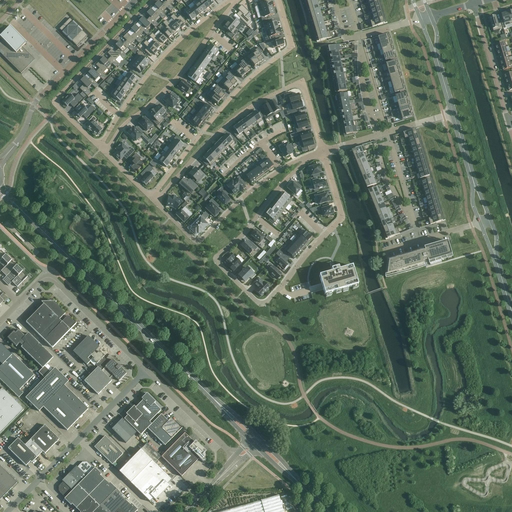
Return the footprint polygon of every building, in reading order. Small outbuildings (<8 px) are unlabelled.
[(94,17),(106,4),(101,0),(95,0),(86,10),(94,17)] [(199,0),(198,1),(205,11),(209,7),(203,0),(199,0)] [(317,0),(308,3),(310,8),(319,6),(317,0)] [(170,5),(166,1),(162,5),(158,1),(154,5),(158,9),(162,13),(167,8),(171,12),(174,8),(170,5)] [(198,1),(197,2),(198,3),(194,6),(200,14),(205,10),(205,11),(198,1)] [(259,12),(272,8),(273,7),(271,3),(271,2),(263,5),(263,2),(254,4),(255,7),(258,7),(259,12)] [(239,12),(236,15),(248,26),(252,22),(246,17),(249,13),(241,5),(237,9),(240,12),(239,13),(239,12)] [(200,14),(194,6),(190,9),(196,17),(200,14)] [(319,6),(310,8),(311,14),(321,11),(319,6)] [(274,14),(272,8),(259,12),(262,21),(268,19),(267,16),(274,14)] [(163,20),(166,16),(162,13),(158,9),(154,13),(151,9),(146,13),(150,17),(154,21),(159,16),(163,20)] [(196,17),(190,9),(185,13),(186,14),(184,16),(187,20),(190,19),(191,21),(196,17)] [(321,11),(311,14),(313,19),(322,17),(321,11)] [(382,13),(372,16),(374,21),(371,22),(383,18),(382,13)] [(506,26),(511,24),(508,13),(502,15),(504,21),(501,22),(503,29),(506,28),(506,26)] [(180,16),(177,19),(173,14),(170,17),(172,19),(174,21),(180,28),(181,29),(185,26),(183,25),(186,22),(180,16)] [(496,16),(490,18),(493,31),(499,30),(502,30),(501,23),(498,24),(496,16)] [(147,28),(151,24),(155,28),(158,24),(154,21),(150,17),(146,21),(143,17),(139,21),(142,25),(146,29),(147,28)] [(241,27),(243,28),(246,26),(242,22),(239,20),(237,22),(231,17),(231,18),(231,17),(228,21),(228,22),(227,22),(238,31),(241,27)] [(322,17),(313,19),(314,25),(324,22),(322,17)] [(62,32),(71,42),(72,41),(77,46),(87,36),(82,31),(82,30),(73,21),(72,21),(70,18),(59,29),(62,32)] [(385,24),(383,18),(371,22),(373,27),(378,26),(385,24)] [(169,30),(173,34),(174,36),(177,33),(176,31),(180,28),(174,21),(170,24),(172,28),(169,30)] [(265,32),(278,28),(276,22),(269,24),(268,21),(262,23),(265,32)] [(166,24),(164,22),(163,23),(166,27),(162,31),(168,38),(169,38),(171,36),(173,34),(169,30),(172,28),(170,24),(168,22),(166,24)] [(227,22),(224,27),(229,32),(227,35),(232,39),(238,31),(227,22)] [(324,22),(314,25),(316,30),(325,28),(324,22)] [(135,25),(131,29),(134,33),(139,37),(143,32),(147,36),(150,32),(147,28),(146,29),(142,25),(138,29),(135,25)] [(10,27),(0,37),(2,40),(0,42),(0,49),(4,53),(2,55),(21,74),(29,66),(28,65),(27,64),(33,58),(22,47),(26,43),(10,27)] [(265,38),(266,41),(274,39),(273,36),(280,34),(280,33),(279,29),(278,29),(278,28),(265,32),(267,38),(265,38)] [(325,28),(316,30),(318,36),(330,32),(327,33),(325,28)] [(317,42),(319,42),(326,40),(326,39),(332,38),(330,32),(318,36),(319,41),(317,42)] [(135,40),(139,44),(143,40),(139,37),(134,33),(131,37),(127,33),(123,37),(126,41),(127,41),(131,45),(131,44),(135,40)] [(160,33),(156,37),(159,40),(156,43),(160,47),(162,48),(165,45),(163,44),(167,40),(160,33)] [(391,39),(390,34),(378,38),(379,44),(391,40),(390,41),(389,39),(391,39)] [(159,40),(156,37),(154,35),(153,37),(151,35),(149,37),(153,40),(149,44),(156,51),(157,50),(158,49),(160,47),(156,43),(159,40)] [(282,40),(271,43),(273,49),(279,47),(280,48),(284,47),(282,40)] [(391,40),(379,44),(381,50),(393,46),(392,46),(391,45),(393,44),(391,40)] [(131,52),(135,48),(131,44),(131,45),(127,41),(126,41),(123,45),(119,41),(115,45),(119,49),(123,52),(128,48),(131,52)] [(149,44),(147,42),(146,41),(143,44),(147,48),(144,51),(151,57),(153,54),(155,55),(158,52),(156,51),(149,44)] [(330,53),(342,51),(341,45),(329,47),(330,53)] [(210,46),(206,50),(215,56),(218,51),(210,46)] [(393,51),(394,50),(393,46),(381,50),(382,50),(384,55),(383,55),(383,56),(393,52),(393,51)] [(259,48),(251,53),(259,63),(264,59),(260,54),(262,52),(259,48)] [(107,53),(111,57),(111,56),(115,60),(120,56),(124,60),(127,56),(123,52),(119,49),(115,53),(111,49),(107,53)] [(206,50),(203,55),(211,60),(212,61),(215,56),(206,50)] [(138,54),(134,59),(145,68),(149,63),(143,58),(145,56),(139,51),(137,53),(138,54)] [(331,59),(340,57),(339,51),(342,51),(330,53),(331,59)] [(393,52),(383,56),(385,62),(397,58),(395,54),(394,54),(393,52)] [(247,57),(244,59),(248,63),(250,61),(254,67),(259,63),(251,53),(247,57)] [(211,60),(203,55),(200,59),(207,64),(211,60)] [(116,68),(116,67),(119,64),(115,60),(111,56),(111,57),(107,61),(104,57),(100,61),(107,69),(112,64),(116,68)] [(144,68),(145,68),(134,59),(132,61),(128,66),(133,70),(135,68),(140,73),(141,72),(144,69),(144,68)] [(200,59),(197,63),(204,69),(207,64),(200,59)] [(242,61),(237,65),(246,74),(250,70),(245,65),(248,63),(244,59),(242,61)] [(99,69),(96,72),(95,73),(99,77),(103,81),(106,77),(102,73),(107,69),(100,61),(96,65),(99,69)] [(399,65),(397,61),(385,65),(387,71),(399,67),(398,67),(397,66),(399,65)] [(204,69),(197,63),(194,68),(201,73),(204,69)] [(233,69),(230,71),(234,75),(237,73),(241,78),(246,74),(237,65),(233,69)] [(401,73),(401,72),(399,73),(399,71),(400,71),(399,67),(387,71),(389,70),(390,76),(401,73)] [(194,68),(191,72),(198,77),(201,73),(194,68)] [(95,73),(96,72),(92,69),(88,73),(91,77),(88,80),(87,81),(91,85),(95,89),(99,85),(95,81),(99,77),(95,73)] [(123,77),(133,84),(136,79),(134,77),(136,75),(131,71),(129,74),(128,73),(124,78),(123,77)] [(228,74),(224,78),(233,87),(237,82),(232,78),(234,75),(230,71),(228,74)] [(198,77),(191,72),(187,77),(196,83),(199,78),(198,77)] [(391,82),(401,79),(401,77),(402,77),(401,73),(390,76),(392,81),(391,82)] [(84,85),(80,89),(87,97),(91,93),(87,89),(91,85),(87,81),(88,80),(84,77),(80,81),(84,85)] [(133,84),(123,77),(120,81),(130,88),(133,84)] [(220,82),(217,84),(221,88),(224,86),(229,91),(233,87),(224,78),(220,82)] [(402,81),(401,79),(391,82),(392,88),(404,84),(403,80),(402,81)] [(178,86),(186,93),(191,87),(183,80),(178,86)] [(130,88),(120,81),(117,86),(126,92),(129,88),(130,88)] [(215,87),(211,91),(221,100),(225,95),(219,91),(221,88),(217,84),(215,87)] [(394,94),(406,90),(405,86),(403,87),(403,85),(404,84),(392,88),(394,94)] [(126,92),(117,86),(114,90),(123,97),(126,93),(126,92)] [(123,97),(114,90),(110,95),(112,96),(111,99),(116,102),(117,100),(120,102),(123,97)] [(208,96),(205,98),(210,102),(212,100),(217,104),(221,100),(211,91),(210,90),(206,95),(208,96)] [(166,96),(163,100),(165,102),(167,105),(168,104),(172,107),(177,101),(175,100),(178,97),(173,93),(170,96),(169,94),(167,96),(166,96)] [(292,93),(285,94),(286,98),(287,97),(289,104),(300,100),(299,98),(300,97),(299,94),(298,95),(298,94),(293,96),(292,93)] [(408,97),(407,93),(396,96),(398,102),(407,100),(407,98),(408,97)] [(67,106),(70,103),(71,104),(70,104),(73,108),(82,98),(78,94),(74,98),(70,94),(62,102),(67,106)] [(300,100),(289,104),(291,110),(290,110),(291,114),(297,112),(296,109),(302,107),(302,106),(303,106),(302,103),(301,103),(300,100)] [(408,102),(407,100),(398,102),(400,108),(398,108),(410,105),(409,101),(408,102)] [(271,103),(268,104),(273,114),(279,111),(280,112),(282,111),(281,105),(277,107),(274,101),(273,101),(271,102),(271,103)] [(213,111),(203,102),(199,107),(209,114),(212,110),(213,111)] [(263,107),(262,107),(265,113),(262,114),(265,120),(268,119),(267,117),(273,114),(268,104),(265,106),(265,105),(263,106),(263,107)] [(80,118),(83,115),(84,116),(83,116),(86,119),(95,110),(91,106),(88,109),(83,105),(75,114),(80,118)] [(158,105),(154,110),(164,119),(170,113),(166,109),(164,111),(158,105)] [(410,105),(398,108),(400,114),(412,111),(411,107),(409,107),(409,106),(411,105),(410,105)] [(196,111),(205,118),(209,114),(199,107),(196,111)] [(157,126),(164,119),(154,110),(153,110),(150,113),(150,114),(155,120),(153,122),(157,126)] [(196,111),(193,115),(202,123),(205,118),(196,111)] [(256,111),(251,115),(258,124),(262,120),(261,118),(263,117),(260,112),(257,114),(256,111)] [(412,111),(400,114),(402,120),(414,117),(413,113),(411,113),(411,111),(412,111)] [(297,112),(291,114),(292,117),(293,116),(295,123),(306,120),(305,117),(306,117),(305,114),(304,114),(304,113),(298,115),(297,112)] [(202,123),(193,115),(189,120),(196,126),(198,127),(202,123)] [(257,124),(258,124),(251,115),(246,118),(247,118),(253,127),(252,125),(256,122),(257,124)] [(94,122),(96,120),(93,117),(89,121),(91,124),(88,127),(96,136),(97,135),(98,136),(101,133),(100,132),(102,130),(94,122)] [(141,122),(139,124),(140,125),(138,127),(143,132),(145,130),(146,131),(152,126),(144,118),(143,118),(141,121),(141,122)] [(247,118),(242,121),(249,130),(253,127),(247,118)] [(306,120),(295,123),(297,129),(296,130),(297,133),(303,131),(302,128),(308,126),(308,125),(307,122),(307,123),(306,120)] [(245,134),(249,130),(242,121),(238,124),(245,134)] [(245,134),(238,124),(233,128),(235,130),(232,132),(236,137),(243,132),(244,134),(245,134)] [(359,132),(358,127),(345,129),(347,135),(359,132)] [(128,129),(125,133),(126,134),(126,135),(128,138),(129,137),(133,140),(138,135),(140,132),(136,128),(134,130),(131,128),(129,130),(128,129)] [(404,133),(405,138),(418,135),(416,129),(409,131),(404,133)] [(303,131),(297,133),(297,136),(299,136),(301,142),(311,139),(311,136),(310,133),(310,132),(304,134),(303,131)] [(228,136),(226,134),(222,138),(230,146),(234,142),(232,140),(235,138),(230,134),(228,136)] [(174,139),(171,143),(180,150),(183,145),(179,142),(181,140),(176,136),(174,139)] [(222,138),(218,142),(225,149),(229,146),(230,147),(230,146),(222,138)] [(311,139),(301,142),(302,148),(301,149),(302,152),(309,150),(308,147),(313,145),(314,145),(313,142),(312,142),(311,139)] [(225,149),(218,142),(214,146),(222,153),(225,149)] [(118,151),(114,155),(120,160),(125,155),(128,158),(134,151),(131,148),(129,150),(122,143),(115,149),(118,151)] [(177,154),(180,150),(171,143),(167,147),(176,154),(177,154)] [(214,146),(211,150),(219,158),(218,157),(222,153),(214,146)] [(288,146),(281,149),(287,159),(293,155),(292,153),(295,152),(292,146),(289,148),(288,146)] [(354,156),(366,151),(364,146),(359,148),(352,151),(354,156)] [(166,153),(173,159),(176,154),(167,147),(169,149),(166,153)] [(215,162),(219,158),(211,150),(210,150),(207,154),(215,162)] [(354,156),(357,162),(366,158),(364,153),(366,152),(366,151),(354,156)] [(173,159),(166,153),(163,157),(161,156),(170,163),(173,159)] [(136,154),(130,160),(134,164),(131,168),(136,173),(144,165),(139,160),(138,161),(136,159),(139,157),(136,154)] [(211,166),(215,162),(207,154),(202,158),(205,160),(203,162),(207,166),(209,164),(211,166)] [(170,163),(161,156),(157,160),(159,162),(157,164),(162,168),(164,166),(166,167),(170,163)] [(273,167),(266,157),(261,161),(268,170),(273,167)] [(366,158),(357,162),(359,167),(368,163),(366,158)] [(268,170),(261,161),(257,164),(264,173),(268,170)] [(368,163),(359,167),(361,172),(370,168),(368,163)] [(264,173),(257,164),(253,167),(260,177),(264,173)] [(319,165),(309,168),(311,176),(313,175),(314,178),(320,176),(319,173),(320,173),(320,170),(319,165)] [(143,177),(144,178),(141,181),(146,185),(154,177),(150,173),(153,169),(149,166),(140,175),(143,177)] [(199,178),(201,180),(204,176),(195,167),(192,169),(193,170),(189,175),(196,181),(199,178)] [(260,177),(253,167),(248,170),(255,180),(260,177)] [(363,177),(372,174),(370,168),(361,172),(363,177)] [(255,180),(248,170),(241,176),(244,180),(247,178),(250,183),(255,180)] [(431,180),(428,171),(419,174),(420,177),(420,176),(421,179),(421,180),(421,182),(431,180)] [(372,174),(363,177),(365,183),(374,179),(377,178),(374,173),(372,174)] [(231,181),(240,192),(245,188),(241,183),(243,181),(239,176),(236,178),(238,180),(233,184),(231,181)] [(324,188),(324,187),(325,187),(325,185),(324,180),(319,182),(318,179),(312,180),(313,183),(311,184),(313,190),(323,187),(324,188)] [(367,188),(377,184),(374,179),(365,183),(367,188)] [(179,184),(189,193),(189,192),(193,188),(194,190),(197,187),(189,180),(189,181),(187,183),(183,180),(179,184)] [(240,192),(231,181),(226,185),(224,187),(228,191),(230,190),(234,194),(239,191),(240,192)] [(302,187),(295,181),(293,184),(292,183),(291,185),(290,185),(288,188),(295,195),(302,187)] [(220,195),(217,197),(224,205),(226,203),(227,204),(230,201),(223,194),(225,192),(221,187),(217,191),(220,195)] [(378,187),(369,191),(371,196),(380,193),(378,187)] [(317,197),(319,204),(329,201),(328,196),(327,197),(327,194),(325,194),(324,191),(317,193),(318,196),(317,197)] [(278,196),(279,197),(289,205),(292,200),(282,192),(278,196)] [(380,193),(371,196),(373,202),(382,198),(380,193)] [(171,196),(171,197),(169,196),(167,206),(173,207),(174,206),(177,208),(182,202),(178,198),(175,197),(176,197),(171,196)] [(285,209),(289,205),(279,197),(276,202),(285,209)] [(382,198),(373,202),(375,207),(384,203),(382,198)] [(211,200),(209,202),(211,204),(205,209),(214,217),(215,218),(218,215),(217,214),(219,212),(213,207),(216,204),(211,200)] [(282,213),(285,209),(276,202),(273,206),(282,213)] [(384,203),(375,207),(377,212),(386,209),(384,203)] [(323,209),(322,209),(324,216),(328,215),(328,216),(332,215),(332,214),(333,213),(332,210),(332,209),(331,207),(329,207),(328,204),(322,206),(323,209)] [(279,217),(282,213),(273,206),(269,210),(279,217)] [(386,209),(377,212),(379,218),(388,214),(386,209)] [(266,215),(268,216),(270,218),(268,221),(273,225),(279,217),(269,210),(266,215)] [(184,223),(189,218),(181,211),(176,216),(184,223)] [(441,216),(440,211),(431,213),(432,218),(429,219),(429,220),(441,216)] [(388,214),(379,218),(382,223),(391,219),(388,214)] [(441,216),(429,220),(431,225),(436,223),(436,224),(437,224),(436,223),(443,221),(441,216)] [(207,225),(200,218),(199,218),(197,221),(191,227),(192,228),(191,230),(195,234),(197,232),(198,234),(207,225)] [(391,219),(382,223),(384,228),(393,224),(391,219)] [(393,224),(384,228),(386,233),(398,229),(398,228),(395,229),(393,224)] [(388,238),(386,239),(386,240),(388,239),(400,234),(398,229),(386,233),(388,238)] [(255,230),(252,233),(253,234),(251,236),(260,243),(264,237),(255,230)] [(299,234),(308,242),(312,237),(305,231),(301,235),(299,234)] [(304,246),(308,242),(299,234),(295,238),(304,246)] [(295,238),(292,242),(300,250),(304,246),(295,238)] [(249,245),(248,243),(246,242),(245,243),(244,242),(241,246),(250,254),(254,250),(255,251),(257,248),(252,243),(249,245)] [(300,250),(292,242),(288,246),(297,254),(300,250)] [(429,262),(453,255),(449,243),(426,250),(426,251),(388,263),(386,276),(425,265),(424,263),(429,261),(429,262)] [(298,255),(297,254),(288,246),(282,253),(286,257),(288,254),(294,259),(298,255)] [(288,265),(285,262),(286,261),(286,262),(289,259),(286,257),(282,253),(279,250),(276,254),(279,257),(275,262),(284,270),(288,265)] [(224,260),(229,264),(227,266),(233,271),(241,263),(235,258),(233,257),(234,257),(231,254),(224,260)] [(10,273),(9,273),(16,266),(5,255),(0,260),(0,263),(4,268),(1,271),(6,276),(10,273)] [(268,272),(271,274),(271,275),(273,278),(274,277),(276,279),(277,279),(278,277),(279,277),(281,274),(269,263),(268,265),(267,266),(268,267),(270,269),(268,272)] [(8,278),(12,282),(17,287),(27,277),(16,266),(9,273),(10,273),(6,276),(8,278)] [(358,285),(352,266),(339,270),(338,267),(335,268),(336,271),(334,271),(332,272),(319,276),(322,287),(325,295),(327,294),(331,293),(336,291),(340,290),(343,289),(347,288),(353,286),(357,285),(358,285)] [(252,273),(250,271),(250,270),(250,271),(247,268),(239,276),(245,281),(249,277),(251,279),(255,275),(253,272),(252,273)] [(255,291),(261,297),(270,288),(264,282),(263,283),(258,278),(253,283),(258,288),(255,291)] [(76,324),(73,321),(67,316),(62,322),(59,320),(65,314),(58,307),(53,301),(52,301),(52,300),(51,300),(50,300),(49,300),(48,300),(48,301),(47,301),(46,302),(41,302),(43,304),(26,322),(52,348),(76,323),(76,324)] [(42,347),(42,348),(38,345),(39,344),(28,333),(25,336),(18,330),(15,333),(14,331),(7,338),(16,347),(19,343),(22,346),(21,347),(42,368),(38,372),(44,378),(50,372),(44,366),(53,358),(42,347)] [(87,359),(89,357),(94,352),(99,347),(88,336),(73,352),(86,365),(90,361),(87,359)] [(0,362),(2,365),(0,366),(0,379),(19,398),(23,393),(19,390),(34,375),(12,354),(12,355),(1,344),(0,345),(0,362)] [(97,354),(94,352),(89,357),(87,359),(90,361),(92,359),(97,364),(95,365),(98,367),(105,360),(103,358),(104,356),(99,351),(97,354)] [(98,367),(111,380),(114,376),(119,381),(126,374),(112,360),(109,363),(105,359),(105,360),(98,367)] [(91,374),(105,388),(111,381),(111,380),(98,367),(91,374)] [(39,411),(43,407),(67,431),(88,409),(64,386),(68,381),(55,368),(25,398),(39,411)] [(105,388),(91,374),(87,378),(84,381),(98,395),(105,388)] [(0,433),(24,410),(2,389),(0,390),(0,433)] [(143,400),(135,408),(149,422),(161,410),(154,404),(155,402),(146,394),(141,399),(143,400)] [(151,424),(149,422),(135,408),(134,406),(126,414),(127,416),(124,419),(140,435),(151,424)] [(182,428),(171,418),(168,421),(161,415),(147,429),(165,446),(182,428)] [(126,443),(136,433),(122,419),(111,429),(126,443)] [(30,440),(43,452),(45,454),(56,443),(57,442),(57,441),(59,439),(44,425),(30,440)] [(195,441),(194,443),(184,434),(161,457),(181,477),(185,473),(184,471),(198,457),(203,462),(205,462),(204,453),(206,452),(195,441)] [(105,436),(94,447),(112,465),(123,454),(105,436)] [(37,457),(25,446),(18,439),(8,449),(26,466),(30,462),(31,462),(32,462),(37,457)] [(30,440),(25,446),(37,457),(43,452),(30,440)] [(172,480),(154,463),(141,450),(119,472),(150,502),(153,498),(155,500),(169,486),(167,484),(172,480)] [(77,467),(86,476),(94,469),(93,469),(87,462),(82,463),(77,467)] [(0,500),(17,483),(0,466),(0,500)] [(79,484),(86,476),(77,467),(76,466),(69,473),(79,484)] [(78,485),(88,496),(104,480),(100,475),(101,474),(95,468),(93,469),(94,469),(86,476),(79,484),(78,485)] [(72,491),(78,485),(79,484),(69,473),(62,481),(63,482),(72,491)] [(88,496),(99,506),(116,489),(110,483),(109,484),(104,480),(88,496)] [(59,491),(65,498),(72,491),(63,482),(58,486),(59,491)] [(78,485),(72,491),(65,498),(64,499),(71,505),(72,504),(76,508),(88,496),(78,485)] [(123,495),(116,489),(99,506),(105,511),(114,511),(126,501),(121,496),(123,495)] [(93,511),(99,506),(88,496),(76,508),(79,511),(93,511)] [(281,511),(278,496),(213,511),(281,511)] [(126,501),(114,511),(135,511),(136,511),(138,510),(131,504),(130,505),(126,501)]
